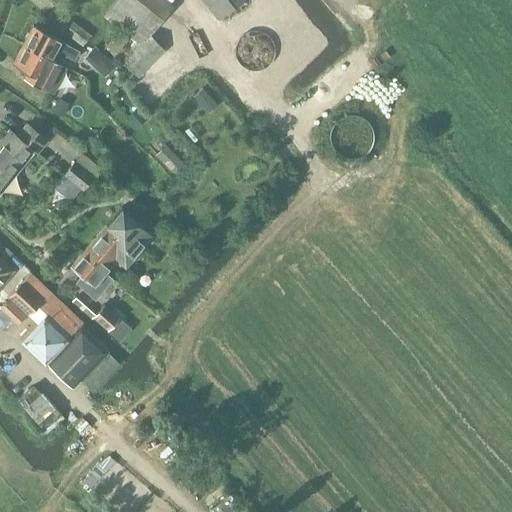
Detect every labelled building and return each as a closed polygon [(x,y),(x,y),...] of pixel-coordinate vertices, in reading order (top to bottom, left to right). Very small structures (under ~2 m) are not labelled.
[(114,0),(106,11),(141,38),(169,0),(114,0)] [(203,0),(217,19),(241,0),(203,0)] [(167,11),(155,27),(164,34),(178,19),(167,11)] [(52,23),(82,45),(90,35),(60,12),(52,23)] [(32,26),(23,44),(51,59),(56,50),(69,57),(73,49),(68,47),(69,45),(32,26)] [(165,50),(149,34),(141,44),(120,29),(105,47),(119,58),(137,77),(165,50)] [(51,59),(23,44),(13,62),(50,82),(51,80),(56,82),(59,75),(46,68),(51,59)] [(83,57),(103,76),(114,65),(94,45),(83,57)] [(65,80),(78,87),(84,76),(71,69),(65,80)] [(205,87),(196,93),(208,111),(217,104),(205,87)] [(56,101),(52,109),(61,115),(66,107),(56,101)] [(375,134),(375,133),(374,126),(372,122),(370,118),(363,113),(358,111),(354,111),(348,111),(344,112),(336,118),(332,123),(331,128),(330,132),(331,137),(332,141),(336,148),(348,155),(352,155),(361,154),(368,149),(371,146),(373,142),(375,134)] [(0,140),(0,190),(33,150),(36,153),(47,140),(26,124),(16,136),(9,130),(0,140)] [(155,154),(172,172),(183,162),(166,144),(155,154)] [(63,174),(82,190),(92,177),(73,162),(63,174)] [(106,225),(82,253),(106,274),(117,260),(125,267),(153,235),(120,208),(105,225),(106,225)] [(166,225),(179,235),(185,228),(172,218),(166,225)] [(106,274),(82,253),(70,266),(81,276),(76,282),(95,299),(112,279),(106,274)] [(0,284),(13,269),(0,257),(0,284)] [(56,298),(30,273),(29,273),(7,295),(28,315),(37,305),(43,310),(56,298)] [(118,363),(108,353),(106,351),(107,351),(80,325),(82,322),(56,298),(43,310),(68,334),(52,350),(54,352),(48,359),(47,357),(44,361),(72,388),(73,387),(85,398),(118,363)] [(118,318),(103,304),(92,316),(107,330),(118,318)] [(48,431),(66,414),(35,381),(17,398),(48,431)]
